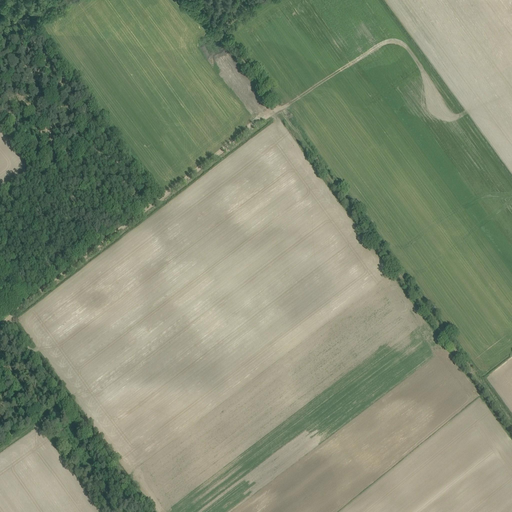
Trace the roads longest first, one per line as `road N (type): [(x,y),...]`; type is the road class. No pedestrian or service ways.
road 1 (track): [(511,425),(277,108)]
road 2 (track): [(277,108),(6,319)]
road 3 (track): [(6,319),(149,511)]
